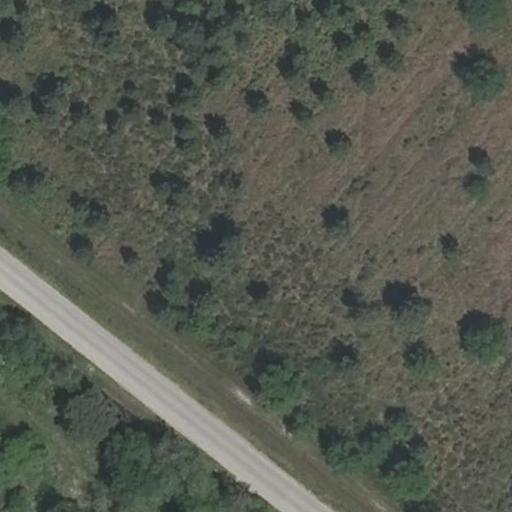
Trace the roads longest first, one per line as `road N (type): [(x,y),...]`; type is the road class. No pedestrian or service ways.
road 1 (track): [(0,300),(259,511)]
road 2 (track): [(0,338),(86,405),(112,448),(126,499)]
road 3 (track): [(142,511),(0,394)]
